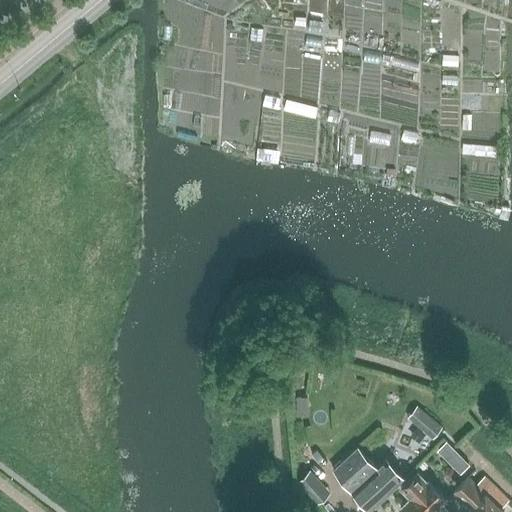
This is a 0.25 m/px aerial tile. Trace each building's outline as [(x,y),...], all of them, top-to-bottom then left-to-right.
[(469,162),(470,144),(456,143),(455,161),(469,162)] [(307,414),(307,411),(306,395),(296,395),(297,414),(307,414)] [(407,416),(432,438),(443,426),(418,404),(407,416)] [(377,466),(359,446),(334,469),(352,491),(370,510),(405,477),(387,457),(377,466)] [(463,457),(453,466),(461,474),(470,465),(463,457)] [(405,511),(434,511),(448,498),(428,478),(427,479),(419,471),(401,489),(410,498),(400,507),(405,511)] [(312,506),(324,495),(306,475),(294,486),(312,506)] [(509,500),(484,476),(476,484),(469,477),(455,492),(475,511),(502,511),(504,511),(501,508),(509,500)]
